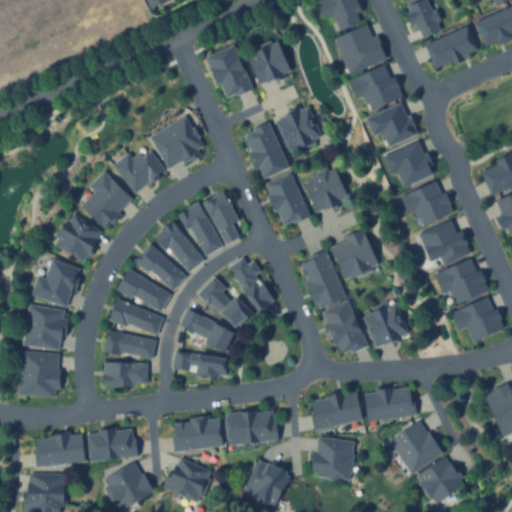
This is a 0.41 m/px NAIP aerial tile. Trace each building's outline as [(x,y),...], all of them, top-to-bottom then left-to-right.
[(315,2),(319,0),(352,0),(358,12),(354,13),(358,20),(337,29),(330,14),(322,18),(315,2)] [(257,85),(244,57),(276,41),(289,70),(257,85)] [(231,44),(251,87),(226,99),(206,56),(231,44)] [(306,106),(320,136),(288,152),(274,121),(306,106)] [(183,115),(202,146),(166,168),(147,137),(183,115)] [(266,124),(287,167),(262,179),(242,135),(266,124)] [(134,194),(111,166),(126,154),(130,159),(138,152),(142,158),(149,152),(163,170),(134,194)] [(315,212),(301,183),(314,177),(313,173),(325,167),(326,171),(333,168),(346,197),(315,212)] [(129,199),(101,227),(79,205),(93,191),(87,186),(101,171),(129,199)] [(288,172),(309,215),(293,222),(291,219),(281,224),(262,184),(288,172)] [(225,244),(201,203),(221,192),(237,221),(230,225),(236,237),(225,244)] [(219,245),(203,254),(188,227),(184,229),(176,214),(197,203),(219,245)] [(53,244),(70,214),(98,230),(81,260),(53,244)] [(201,259),(187,271),(167,246),(156,232),(170,221),(201,259)] [(344,279),(329,248),(344,240),(343,238),(360,229),(376,264),(344,279)] [(182,275),(170,289),(147,268),(144,271),(133,260),(148,243),(182,275)] [(343,298),(319,309),(316,303),(312,305),(301,282),(305,280),(298,266),(322,254),(343,298)] [(257,312),(227,267),(240,258),(245,265),(251,261),(258,271),(252,275),(270,303),(257,312)] [(30,294),(36,276),(43,279),(50,259),(77,268),(63,306),(30,294)] [(167,293),(157,309),(131,293),(129,297),(114,289),(127,268),(167,293)] [(196,294),(214,276),(224,287),(220,291),(229,300),(233,296),(250,313),(235,328),(210,303),(207,305),(196,294)] [(153,333),(124,322),(122,326),(107,320),(115,299),(160,317),(153,333)] [(344,301),(364,343),(341,355),(321,313),(344,301)] [(361,316),(392,301),(407,333),(376,348),(361,316)] [(28,305),(62,309),(61,319),(65,320),(63,336),(59,335),(57,348),(22,343),(28,305)] [(232,334),(224,351),(202,342),(204,337),(178,326),(185,310),(211,322),(210,325),(232,334)] [(106,330),(152,339),(148,357),(116,350),(115,354),(102,351),(106,330)] [(19,351),(56,354),(55,370),(59,370),(57,390),(54,390),(53,399),(16,396),(19,351)] [(224,359),(221,375),(216,374),(215,379),(193,375),(193,370),(172,366),(174,351),(224,359)] [(101,362),(144,362),(144,384),(101,384),(101,362)] [(362,394),(406,388),(410,415),(366,421),(362,394)] [(311,400),(354,392),(359,420),(316,428),(311,400)] [(229,443),(229,438),(225,439),(223,412),(254,409),(255,412),(271,411),(274,438),(229,443)] [(173,451),(169,423),(217,417),(220,445),(173,451)] [(388,442),(418,420),(440,452),(410,473),(388,442)] [(85,434),(130,429),(133,457),(88,461),(85,434)] [(36,466),(33,439),(79,434),(82,462),(36,466)] [(316,437),(353,442),(348,480),(311,475),(316,437)] [(177,457),(209,471),(195,503),(163,488),(177,457)] [(416,476),(442,458),(461,486),(434,503),(416,476)] [(258,459),(289,476),(273,505),(242,488),(258,459)] [(130,463),(139,477),(142,475),(151,490),(120,510),(116,504),(113,506),(102,488),(105,486),(101,480),(130,463)] [(26,511),(27,474),(61,474),(60,511),(26,511)]
